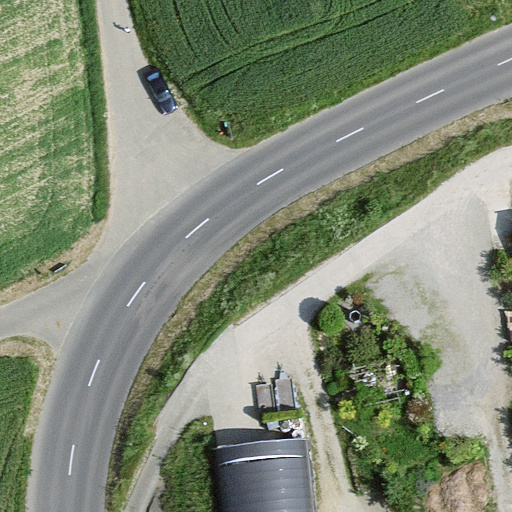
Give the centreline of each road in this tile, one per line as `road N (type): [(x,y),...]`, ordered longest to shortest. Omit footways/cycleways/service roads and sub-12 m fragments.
road 1 (tertiary): [(511,58),(268,177),(167,254),(93,370),(70,460),(68,511)]
road 2 (track): [(111,0),(121,101),(167,254)]
